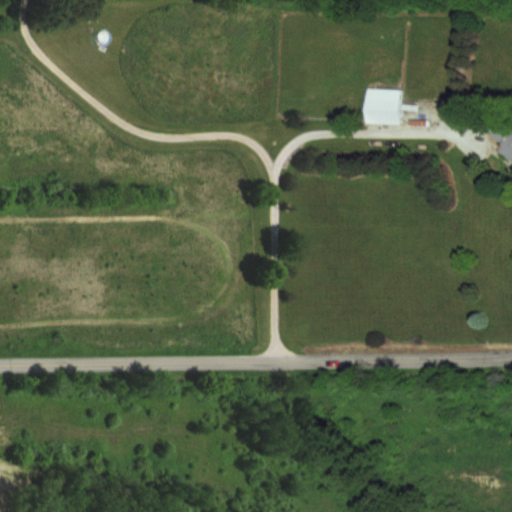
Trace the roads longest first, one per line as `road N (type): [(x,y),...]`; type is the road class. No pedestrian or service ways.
road 1 (tertiary): [(511,359),(0,364)]
road 2 (residential): [(279,362),(278,170),(299,141),(322,133),(453,134),(489,148)]
